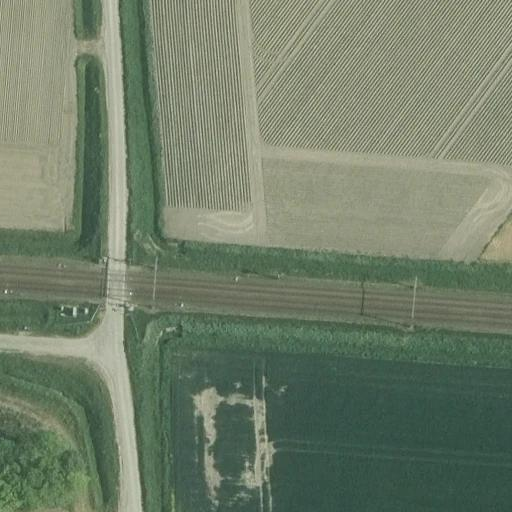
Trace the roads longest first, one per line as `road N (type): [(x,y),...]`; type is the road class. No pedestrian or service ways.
road 1 (unclassified): [(113,348),(111,0)]
road 2 (unclassified): [(134,511),(113,348)]
